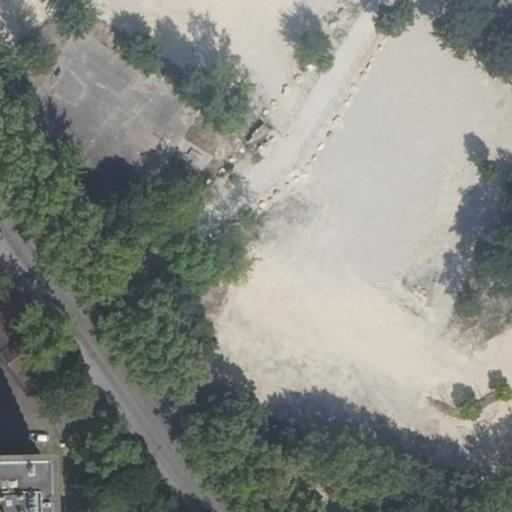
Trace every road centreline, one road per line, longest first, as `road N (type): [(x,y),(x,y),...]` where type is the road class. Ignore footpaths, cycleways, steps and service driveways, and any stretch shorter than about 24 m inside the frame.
road 1 (residential): [(385,0),(281,162),(79,320)]
road 2 (residential): [(220,511),(79,320)]
road 3 (residential): [(79,320),(0,215)]
